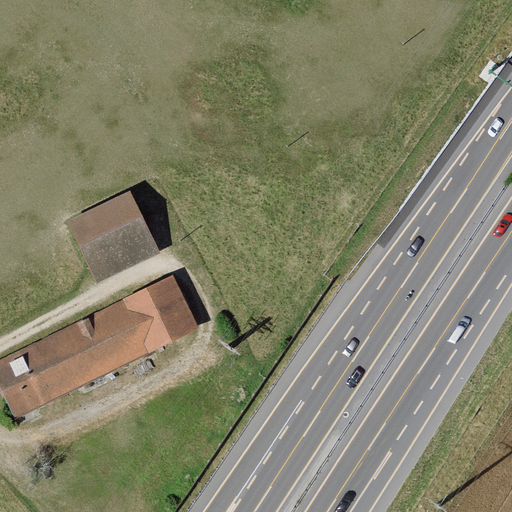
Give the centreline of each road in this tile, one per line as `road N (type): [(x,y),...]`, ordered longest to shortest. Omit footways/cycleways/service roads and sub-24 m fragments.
road 1 (track): [(0,433),(38,433),(177,371),(193,359),(205,328),(188,279),(161,270),(0,349)]
road 2 (motorway): [(511,122),(256,510)]
road 3 (motorway): [(328,511),(511,233)]
